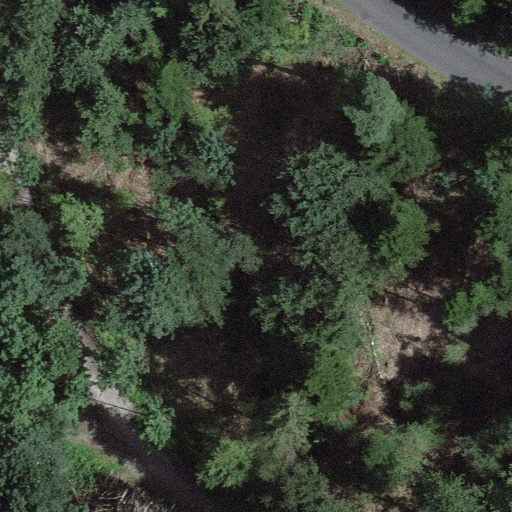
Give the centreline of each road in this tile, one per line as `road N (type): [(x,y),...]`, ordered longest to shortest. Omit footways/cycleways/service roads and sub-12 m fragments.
road 1 (track): [(0,167),(31,274),(134,440),(246,511)]
road 2 (track): [(134,440),(0,343)]
road 3 (unclassified): [(392,0),(511,66)]
